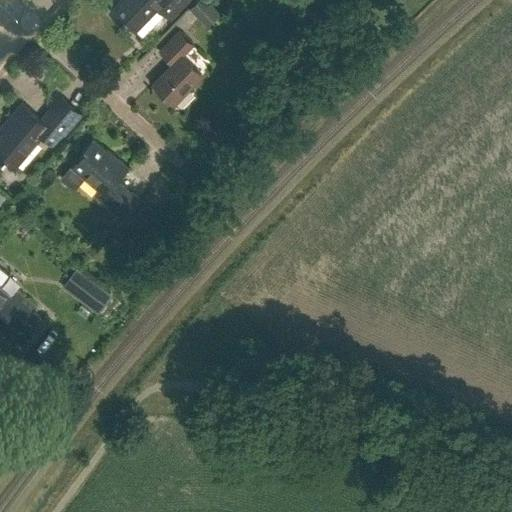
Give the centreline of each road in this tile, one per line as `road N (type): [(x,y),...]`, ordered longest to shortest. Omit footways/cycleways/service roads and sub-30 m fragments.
road 1 (unclassified): [(511,485),(306,403),(187,384),(156,388),(132,408)]
road 2 (residential): [(172,157),(23,17)]
